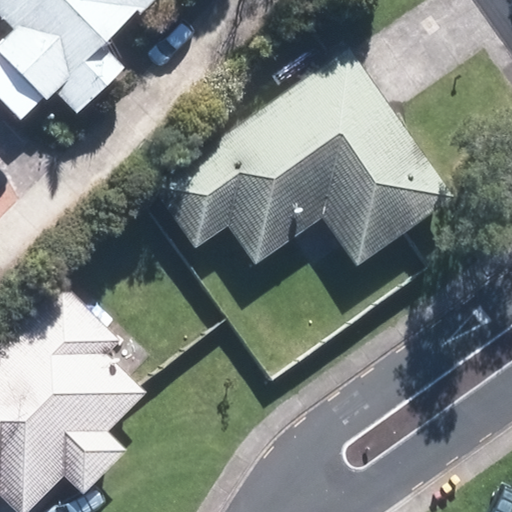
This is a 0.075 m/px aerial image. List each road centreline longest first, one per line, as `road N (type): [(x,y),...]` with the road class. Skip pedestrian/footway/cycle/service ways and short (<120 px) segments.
road 1 (residential): [(267,511),(300,462),(511,288)]
road 2 (residential): [(511,388),(376,494),(333,511)]
